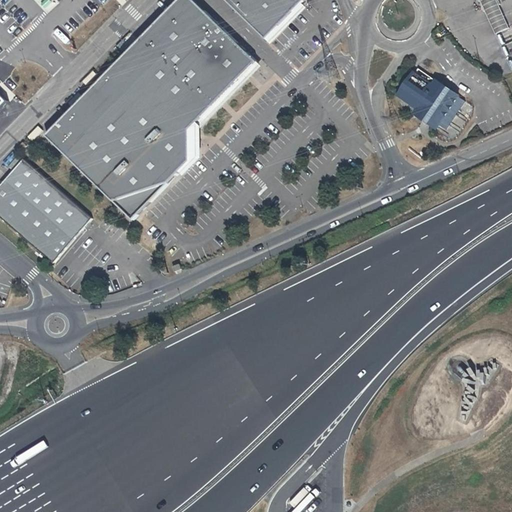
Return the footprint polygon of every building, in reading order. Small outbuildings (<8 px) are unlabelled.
[(187,0),(176,0),(44,138),(129,221),(189,163),(187,130),(257,64),(187,0)] [(225,0),(265,37),(302,0),(225,0)] [(414,71),(397,96),(416,109),(413,113),(421,119),(420,120),(424,123),(425,124),(427,122),(435,128),(437,124),(444,129),(463,101),(456,96),(457,95),(435,80),(435,81),(417,68),(415,72),(414,71)] [(26,143),(20,149),(24,152),(29,146),(26,143)] [(96,218),(27,159),(0,190),(0,215),(56,264),(96,218)]
